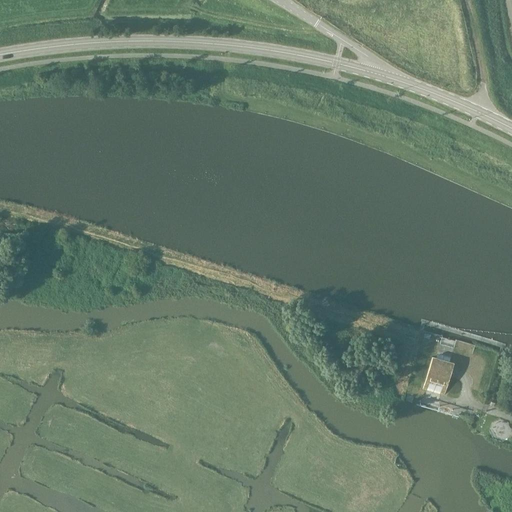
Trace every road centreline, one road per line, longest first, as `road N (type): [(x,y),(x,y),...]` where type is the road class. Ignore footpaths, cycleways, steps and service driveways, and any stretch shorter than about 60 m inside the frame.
road 1 (primary): [(0,55),(193,43),(380,74)]
road 2 (primary): [(380,74),(511,129)]
road 3 (tertiary): [(277,0),(375,60),(380,74)]
